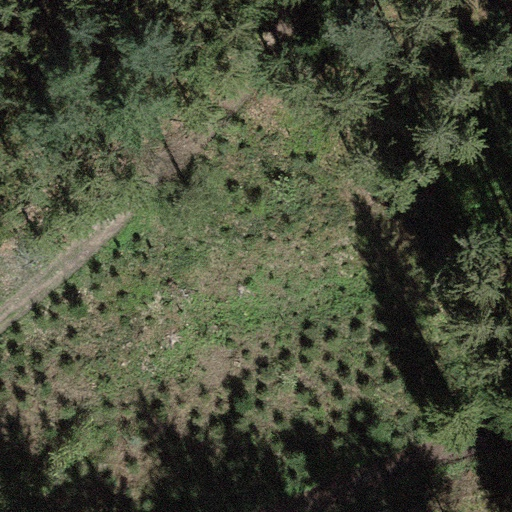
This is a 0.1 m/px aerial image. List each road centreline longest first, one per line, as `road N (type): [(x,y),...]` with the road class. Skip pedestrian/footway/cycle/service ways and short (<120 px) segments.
road 1 (track): [(290,0),(239,104),(0,318)]
road 2 (track): [(362,511),(511,457)]
